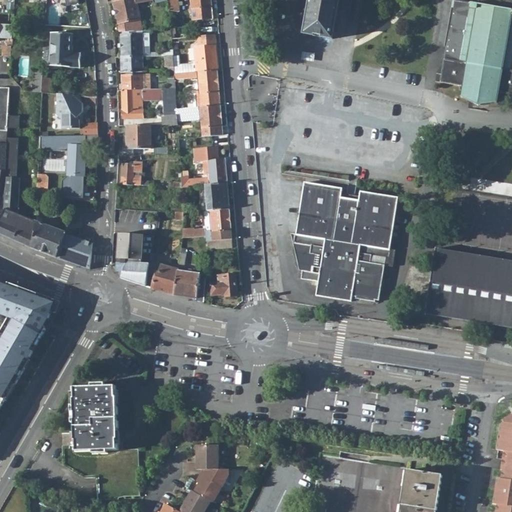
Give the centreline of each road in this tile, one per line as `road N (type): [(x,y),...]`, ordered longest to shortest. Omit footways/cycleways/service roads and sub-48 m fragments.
road 1 (residential): [(228,0),(261,314)]
road 2 (residential): [(93,0),(105,106),(103,282)]
road 3 (secondary): [(511,359),(364,330),(280,324)]
road 4 (secondary): [(274,354),(485,388)]
road 5 (tertiary): [(0,488),(98,323)]
road 6 (tertiary): [(81,311),(0,457)]
road 7 (secondary): [(114,318),(241,346)]
road 8 (secondary): [(245,320),(118,292)]
road 9 (residential): [(485,388),(467,511)]
